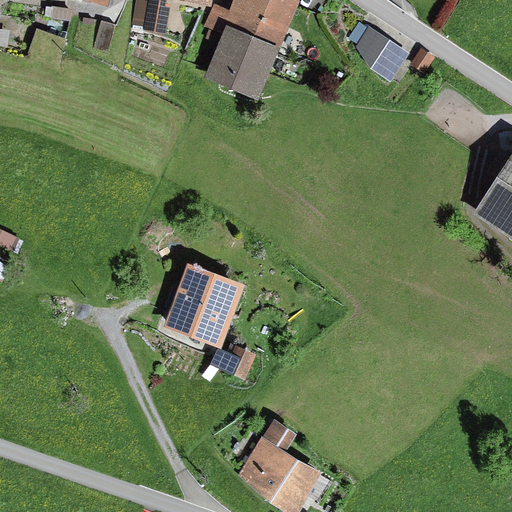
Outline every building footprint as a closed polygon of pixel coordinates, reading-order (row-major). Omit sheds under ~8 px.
[(76,0),(105,8),(107,0),(76,0)] [(204,0),(151,0),(145,31),(166,35),(173,5),(202,11),(204,0)] [(244,39),(274,53),(296,8),(279,0),(230,0),(225,12),(251,24),(244,39)] [(251,24),(225,12),(215,7),(206,28),(219,34),(199,76),(251,101),(274,53),(244,39),(251,24)] [(410,56),(367,29),(354,50),(371,70),(392,84),(410,56)] [(435,60),(421,51),(410,66),(424,76),(435,60)] [(511,146),(466,216),(511,245),(511,146)] [(237,291),(179,270),(157,330),(215,351),(237,291)] [(291,437),(269,424),(233,480),(282,511),(297,511),(317,480),(279,456),(291,437)]
